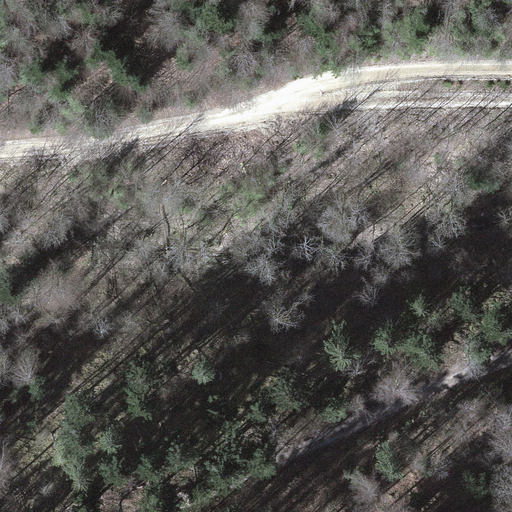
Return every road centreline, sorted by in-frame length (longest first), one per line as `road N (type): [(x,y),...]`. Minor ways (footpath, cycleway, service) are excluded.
road 1 (track): [(0,144),(135,134),(273,110),(511,107)]
road 2 (track): [(147,511),(212,472),(377,405),(511,378)]
road 3 (track): [(273,110),(338,84),(511,76)]
